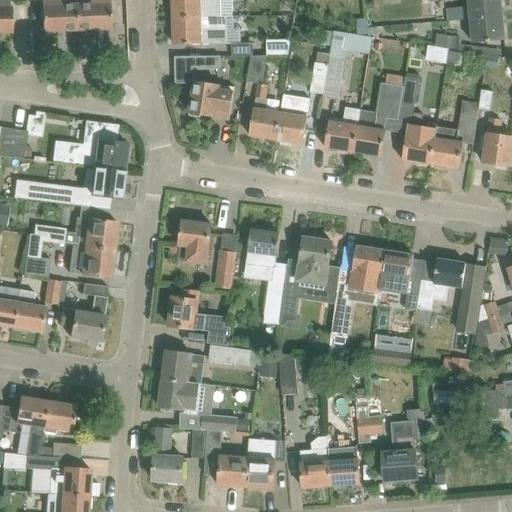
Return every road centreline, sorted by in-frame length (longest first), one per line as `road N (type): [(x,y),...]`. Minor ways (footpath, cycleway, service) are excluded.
road 1 (residential): [(511,219),(158,164)]
road 2 (residential): [(128,380),(158,164)]
road 3 (residential): [(154,119),(0,91)]
road 4 (residential): [(143,78),(0,82)]
road 5 (residential): [(118,511),(128,380)]
road 6 (residential): [(128,380),(0,358)]
